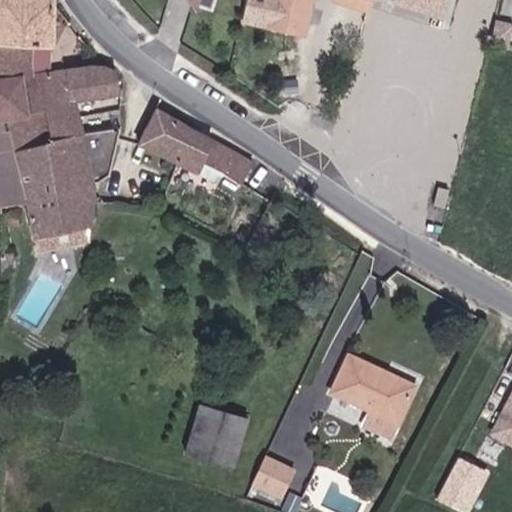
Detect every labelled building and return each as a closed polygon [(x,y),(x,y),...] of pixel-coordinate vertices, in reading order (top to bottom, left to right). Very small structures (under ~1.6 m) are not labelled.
[(55,4),(17,0),(0,0),(0,50),(35,50),(53,50),(55,4)] [(220,0),(186,0),(190,4),(201,15),(203,10),(216,13),(220,0)] [(372,10),(374,3),(374,0),(399,0),(399,2),(449,14),(452,0),(250,0),(245,20),(293,32),(308,35),(316,0),(337,0),(337,1),(372,10)] [(511,20),(497,17),(491,42),(508,46),(511,31),(511,20)] [(20,149),(57,141),(90,135),(84,103),(128,94),(117,67),(71,73),(49,76),(36,77),(35,50),(0,50),(0,173),(8,206),(32,200),(20,149)] [(157,104),(142,137),(180,161),(195,171),(202,160),(238,182),(251,160),(253,155),(157,104)] [(61,159),(57,141),(20,149),(32,200),(41,237),(45,235),(50,249),(94,235),(96,219),(98,210),(100,193),(97,173),(114,172),(115,169),(111,149),(93,152),(61,159)] [(341,389),(376,408),(400,422),(417,391),(392,377),(393,374),(359,354),(341,389)] [(511,383),(487,437),(511,448),(511,383)] [(400,422),(376,408),(368,423),(393,437),(400,422)] [(237,464),(250,425),(206,410),(192,451),(237,464)] [(437,498),(466,511),(470,511),(492,468),(460,452),(437,498)] [(299,473),(270,460),(259,487),(287,500),(299,473)]
